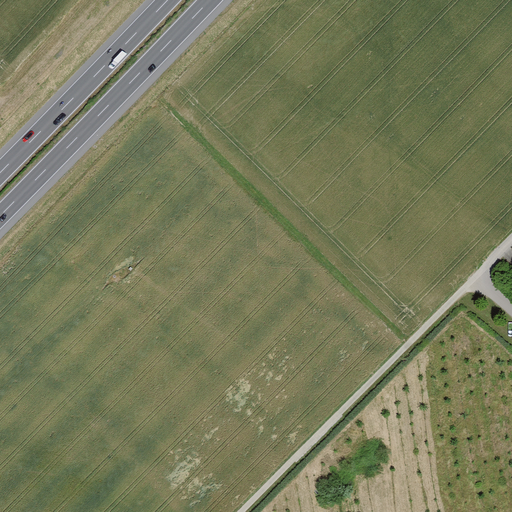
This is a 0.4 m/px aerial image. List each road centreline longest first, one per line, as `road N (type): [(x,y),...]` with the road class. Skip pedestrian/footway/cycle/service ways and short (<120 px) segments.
road 1 (track): [(242,511),(478,277)]
road 2 (motorway): [(0,215),(210,0)]
road 3 (motorway): [(167,0),(0,172)]
